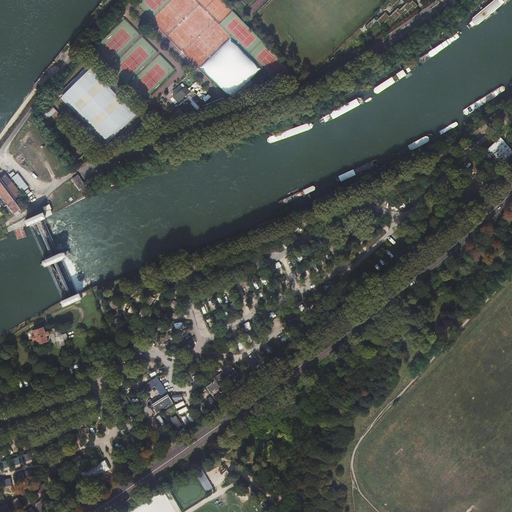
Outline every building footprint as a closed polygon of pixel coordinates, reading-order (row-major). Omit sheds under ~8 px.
[(390,0),(382,8),(385,11),(390,6),(393,8),(401,0),(390,0)] [(410,0),(400,10),(398,8),(390,16),(394,21),(403,12),(406,15),(417,4),(412,0),(410,0)] [(385,12),(377,20),(382,25),(390,16),(385,12)] [(201,70),(203,68),(232,97),(261,69),(230,37),(205,62),(197,54),(191,59),(201,70)] [(93,63),(89,67),(92,70),(67,93),(64,91),(59,95),(79,115),(76,118),(84,126),(86,124),(106,145),(140,113),(121,93),(124,90),(116,81),(113,84),(93,63)] [(92,70),(89,67),(64,90),(64,91),(67,93),(92,70)] [(173,98),(179,105),(179,106),(182,108),(187,114),(190,112),(193,114),(198,109),(193,103),(195,101),(201,107),(205,102),(193,89),(191,92),(186,87),(183,88),(180,85),(173,92),(173,98)] [(224,98),(205,104),(203,107),(204,110),(211,108),(213,111),(219,109),(218,106),(223,104),(224,107),(227,106),(224,98)] [(54,105),(45,113),(50,119),(59,110),(54,105)] [(71,137),(65,142),(79,158),(85,153),(71,137)] [(498,166),(511,153),(511,149),(501,137),(485,152),(498,166)] [(20,154),(16,158),(20,162),(24,159),(20,154)] [(5,172),(0,175),(0,178),(15,198),(23,192),(19,188),(17,189),(5,172)] [(18,173),(12,177),(22,192),(29,187),(18,173)] [(86,186),(77,174),(71,178),(80,190),(86,186)] [(0,203),(2,207),(6,204),(11,210),(13,213),(22,207),(15,198),(0,178),(0,196),(2,198),(0,199),(0,203)] [(6,204),(2,207),(7,213),(11,210),(6,204)] [(49,216),(48,215),(47,211),(46,210),(41,212),(28,218),(30,223),(30,224),(49,216)] [(68,254),(68,253),(68,252),(67,251),(66,251),(65,251),(63,252),(63,251),(42,260),(39,265),(41,265),(44,266),(66,257),(65,256),(67,256),(67,255),(68,255),(68,254)] [(79,292),(62,300),(61,301),(63,306),(82,298),(79,292)] [(112,310),(117,307),(113,300),(108,303),(112,310)] [(131,306),(128,311),(135,315),(138,310),(131,306)] [(36,339),(38,344),(48,341),(47,335),(49,334),(48,331),(46,332),(45,331),(48,330),(46,327),(44,328),(44,327),(33,330),(35,335),(32,337),(33,340),(36,339)] [(57,342),(59,347),(65,345),(64,340),(68,339),(66,334),(62,335),(60,331),(58,331),(56,328),(53,329),(57,342)] [(211,394),(239,375),(234,368),(222,376),(221,374),(219,376),(217,377),(218,379),(206,387),(211,394)] [(141,394),(154,386),(160,383),(156,377),(137,388),(141,394)] [(167,393),(160,383),(154,386),(161,396),(167,393)] [(179,393),(171,397),(181,414),(188,410),(179,393)] [(156,413),(173,402),(169,396),(152,406),(156,413)] [(181,424),(176,416),(172,419),(177,427),(181,424)] [(87,479),(108,468),(104,461),(83,472),(87,479)] [(206,492),(213,488),(204,472),(197,476),(206,492)]
